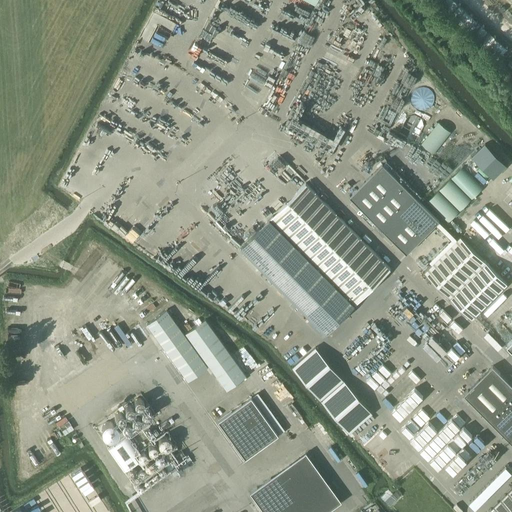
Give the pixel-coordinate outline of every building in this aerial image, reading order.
[(439,122),(422,143),(434,153),(451,132),(439,122)] [(485,143),(471,157),(493,178),(507,165),(485,143)] [(350,196),(379,224),(412,191),(384,163),(350,196)] [(462,167),(427,201),(448,223),(483,188),(462,167)] [(306,182),(242,246),(327,332),(391,268),(306,182)] [(412,191),(379,224),(407,252),(440,219),(412,191)] [(429,267),(425,271),(472,318),(476,314),(507,282),(461,235),(429,267)] [(189,380),(208,366),(167,309),(147,323),(189,380)] [(186,333),(227,389),(247,375),(206,318),(186,333)] [(316,346),(293,366),(350,432),(373,412),(316,346)] [(511,384),(494,366),(464,395),(511,443),(511,384)] [(219,420),(246,458),(279,434),(252,396),(219,420)] [(108,448),(124,471),(139,460),(134,454),(138,452),(126,435),(108,448)] [(251,492),(265,511),(327,511),(342,501),(306,452),(251,492)] [(389,488),(381,495),(390,505),(403,493),(399,489),(394,494),(389,488)] [(511,511),(511,488),(488,511),(511,511)]
